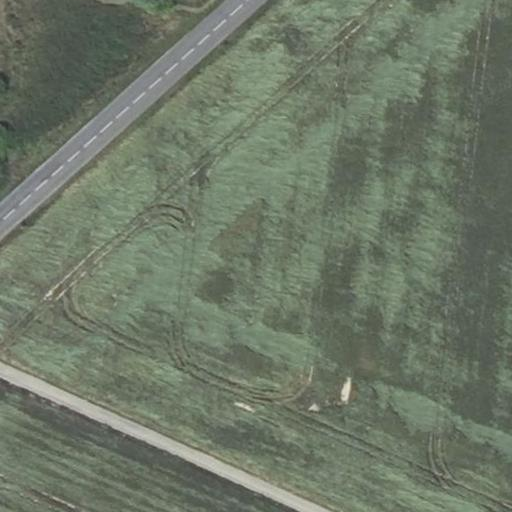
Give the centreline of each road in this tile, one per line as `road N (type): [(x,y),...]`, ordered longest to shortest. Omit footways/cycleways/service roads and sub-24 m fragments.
road 1 (tertiary): [(0,226),(247,0)]
road 2 (unclassified): [(0,377),(297,511)]
